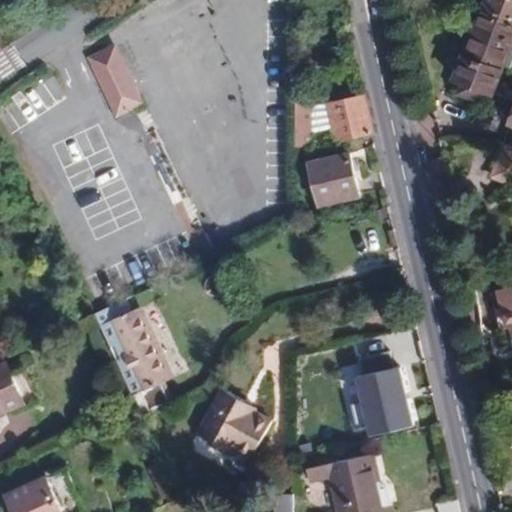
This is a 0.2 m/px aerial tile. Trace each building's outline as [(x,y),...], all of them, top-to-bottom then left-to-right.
[(511,0),(486,0),(483,11),(511,23),(511,0)] [(492,93),(511,44),(511,23),(483,11),(464,57),(455,81),(464,84),(461,91),(463,94),(477,100),(480,99),(483,90),(492,93)] [(91,58),(118,115),(143,103),(116,46),(91,58)] [(338,142),(372,134),(367,114),(363,96),(329,104),(335,128),(338,142)] [(296,103),(295,147),(313,146),(312,133),(312,104),(296,103)] [(329,104),(312,104),(312,133),(335,128),(329,104)] [(511,122),(502,147),(511,148),(511,122)] [(511,187),(511,151),(501,148),(490,179),(511,187)] [(355,171),(351,153),(310,163),(320,206),(361,196),(355,171)] [(511,286),(499,289),(504,308),(509,329),(511,327),(511,286)] [(120,303),(95,315),(137,407),(141,415),(170,402),(162,383),(169,380),(151,342),(136,309),(125,315),(120,303)] [(356,375),(395,367),(393,356),(343,365),(355,430),(365,428),(356,375)] [(25,369),(14,373),(27,402),(9,411),(10,414),(39,400),(25,369)] [(0,414),(9,411),(27,402),(14,373),(0,379),(0,414)] [(199,434),(235,454),(236,450),(253,459),(273,421),(243,404),(245,400),(235,395),(224,389),(199,434)] [(380,433),(419,424),(414,402),(411,390),(372,399),(380,433)] [(373,454),(308,468),(311,481),(332,476),(340,511),(359,511),(364,511),(394,511),(388,489),(380,482),(376,467),(373,454)] [(148,470),(161,499),(177,492),(164,463),(148,470)] [(64,511),(59,499),(76,492),(66,469),(7,496),(13,508),(8,511),(7,511),(64,511)] [(85,511),(76,492),(59,499),(64,511),(85,511)] [(277,494),(276,511),(294,511),(295,494),(277,494)]
